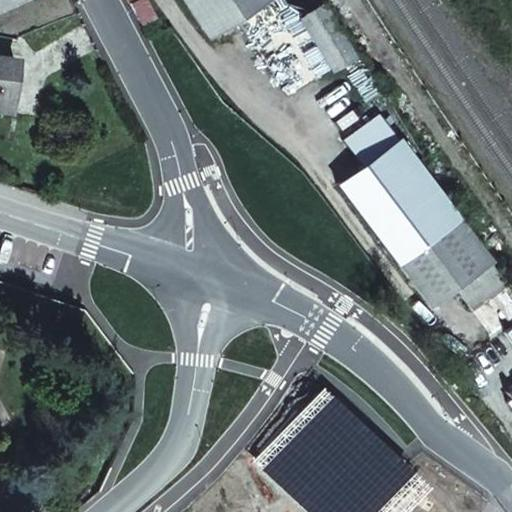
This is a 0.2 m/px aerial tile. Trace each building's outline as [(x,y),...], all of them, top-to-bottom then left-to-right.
[(150,0),(131,0),(142,21),(158,13),(150,0)] [(185,0),(210,37),(266,0),(185,0)] [(335,68),(358,54),(335,14),(328,2),(305,17),(335,68)] [(0,110),(7,112),(14,61),(0,58),(0,110)] [(482,262),(394,142),(336,184),(394,261),(427,304),(482,262)]
